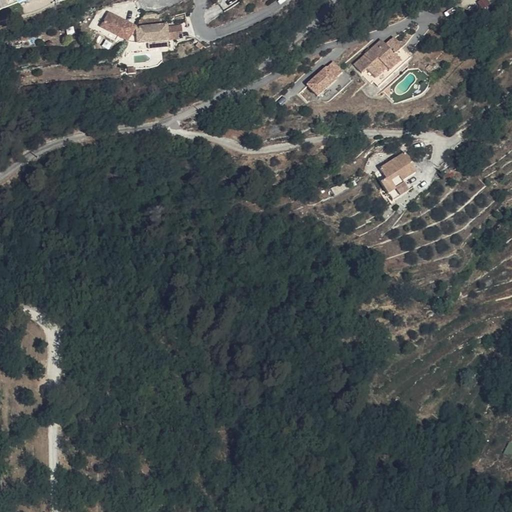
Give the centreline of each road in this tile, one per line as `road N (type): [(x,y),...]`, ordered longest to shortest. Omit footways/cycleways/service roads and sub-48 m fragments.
road 1 (unclassified): [(335,0),(303,38),(195,109),(39,149),(0,176)]
road 2 (track): [(0,305),(33,314),(50,331),(57,355),(56,511)]
